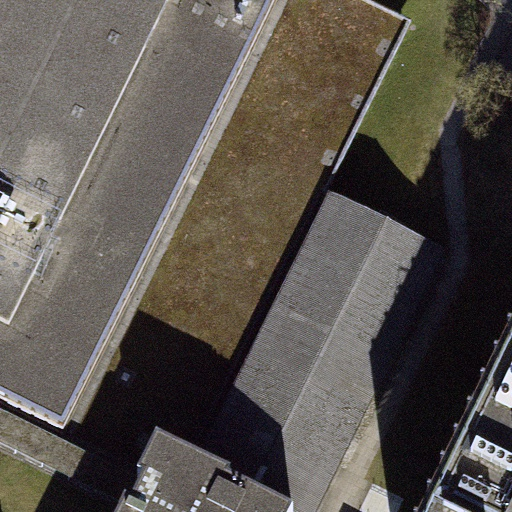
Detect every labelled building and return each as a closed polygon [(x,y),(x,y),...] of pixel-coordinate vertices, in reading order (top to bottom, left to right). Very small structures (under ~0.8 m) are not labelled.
[(0,0),(0,411),(61,441),(280,0),(0,0)] [(280,0),(61,441),(139,480),(157,444),(189,460),(321,199),(406,28),(349,0),(280,0)] [(321,199),(189,460),(231,481),(289,510),(316,455),(339,467),(443,260),(321,199)] [(511,511),(511,337),(424,511),(511,511)] [(61,441),(0,411),(0,448),(125,511),(126,508),(132,511),(146,484),(139,480),(61,441)] [(280,511),(229,486),(231,481),(189,460),(157,444),(139,480),(146,484),(132,511),(126,508),(125,511),(124,511),(280,511)]
